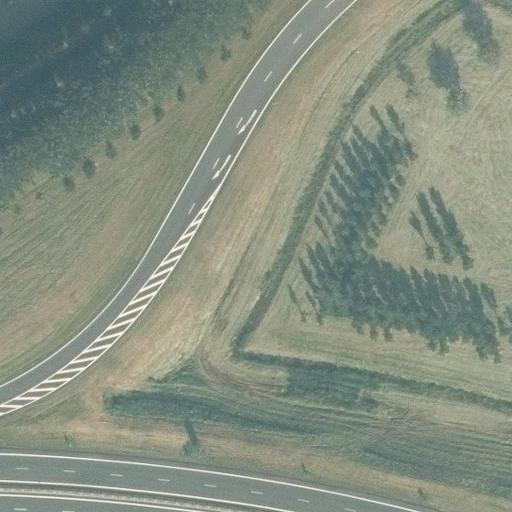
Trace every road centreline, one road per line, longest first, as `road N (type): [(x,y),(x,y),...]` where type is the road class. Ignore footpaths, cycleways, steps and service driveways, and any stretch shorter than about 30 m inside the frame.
road 1 (trunk): [(320,0),(249,87),(132,292),(85,345),(0,398)]
road 2 (trunk): [(360,511),(108,473),(0,468)]
